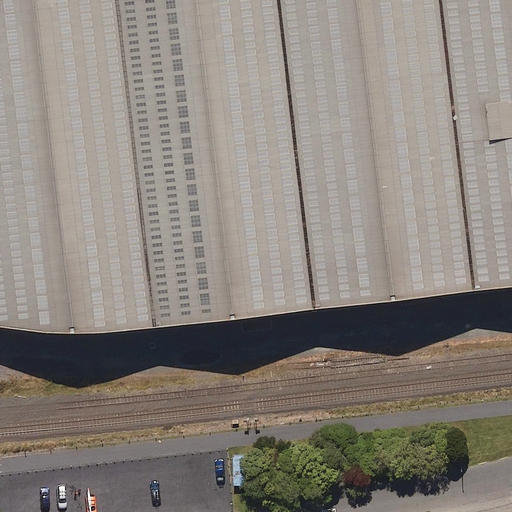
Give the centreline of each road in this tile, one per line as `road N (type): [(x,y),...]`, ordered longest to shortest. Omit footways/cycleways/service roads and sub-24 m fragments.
road 1 (track): [(0,345),(107,350),(511,316)]
road 2 (unclassified): [(377,511),(511,484)]
